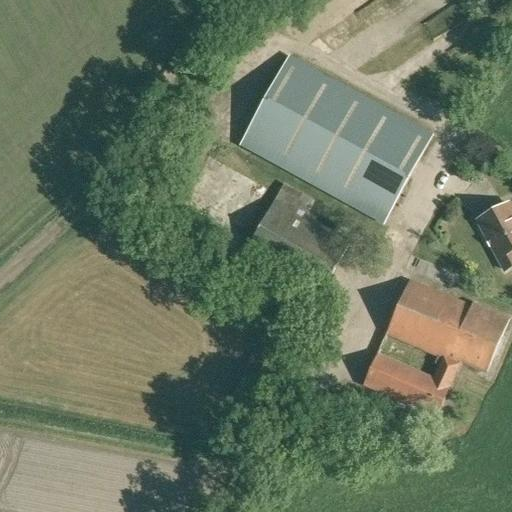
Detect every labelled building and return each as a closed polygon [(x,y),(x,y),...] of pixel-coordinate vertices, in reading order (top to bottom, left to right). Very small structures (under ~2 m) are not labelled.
[(433,136),(398,116),(398,115),(348,87),(290,56),(239,147),(348,206),(349,204),(384,224),(433,136)] [(321,297),(352,239),(305,215),(314,199),(285,184),(244,255),(321,297)] [(511,208),(509,204),(478,221),(505,271),(511,267),(511,208)] [(437,419),(462,364),(487,374),(511,318),(474,303),(473,305),(411,280),(388,336),(443,359),(434,379),(379,354),(363,387),(437,419)] [(257,415),(289,345),(263,334),(231,404),(257,415)]
